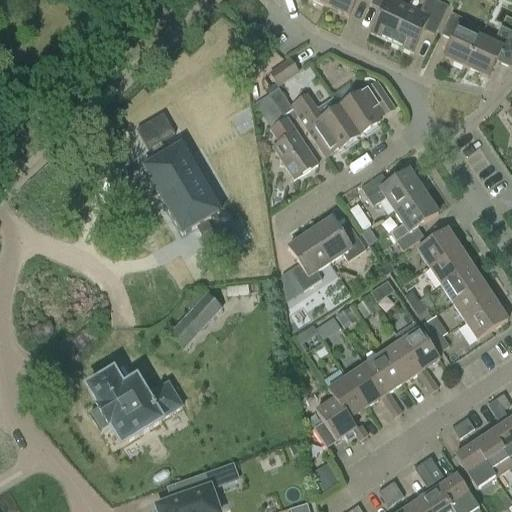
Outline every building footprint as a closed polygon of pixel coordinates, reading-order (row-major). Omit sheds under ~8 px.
[(305,0),(325,9),(329,0),(305,0)] [(365,0),(371,2),(371,0),(329,0),(325,9),(348,20),(357,0),(365,0)] [(373,0),(370,8),(380,12),(370,34),(392,44),(408,8),(399,3),(400,0),(373,0)] [(435,38),(448,9),(429,0),(426,0),(420,13),(408,8),(392,44),(413,53),(423,32),(435,38)] [(444,60),(466,70),(480,41),(467,34),(471,25),(451,16),(441,37),(452,43),(444,60)] [(497,63),(511,70),(511,35),(501,30),(493,47),(480,41),(466,70),(488,81),(497,63)] [(277,89),(298,75),(290,63),(270,77),(277,89)] [(339,110),(359,140),(380,127),(378,123),(395,111),(379,86),(367,94),(367,92),(339,110)] [(279,92),(254,108),(279,146),(272,150),(294,184),(318,168),(287,122),(285,119),(293,114),(279,92)] [(307,98),(290,109),(320,153),(333,145),(339,154),(359,140),(339,110),(339,111),(333,102),(317,112),(307,98)] [(166,116),(140,131),(152,151),(155,149),(161,160),(146,169),(166,203),(204,180),(184,147),(170,155),(163,144),(178,136),(166,116)] [(395,216),(425,196),(411,175),(389,189),(382,178),(361,192),(373,211),(386,203),(395,216)] [(204,180),(166,203),(185,236),(201,228),(207,239),(204,240),(215,260),(242,245),(230,225),(215,234),(209,223),(223,214),(204,180)] [(403,254),(425,240),(419,231),(439,218),(425,196),(395,216),(402,227),(392,234),(392,237),(403,254)] [(365,252),(352,231),(342,238),(331,222),(310,237),(330,266),(343,257),(347,264),(365,252)] [(429,271),(447,259),(459,251),(447,233),(417,253),(429,271)] [(280,280),(293,300),(303,294),(321,283),(317,275),(330,266),(310,237),(288,251),(299,267),(280,280)] [(441,289),(447,285),(471,269),(459,251),(447,259),(429,271),(441,289)] [(395,273),(389,265),(379,272),(384,280),(395,273)] [(453,307),(483,287),(471,269),(447,285),(441,289),(453,307)] [(465,325),(495,305),(483,287),(453,307),(465,325)] [(377,292),(370,296),(371,297),(376,303),(382,299),(377,292)] [(411,309),(419,304),(412,294),(404,299),(411,309)] [(222,312),(206,297),(168,338),(184,353),(222,312)] [(368,302),(357,309),(365,321),(369,318),(376,314),(368,302)] [(419,304),(411,309),(418,319),(426,314),(419,304)] [(495,305),(465,325),(478,344),(508,324),(495,305)] [(358,323),(349,310),(337,319),(336,319),(335,320),(337,322),(344,332),(356,324),(358,323)] [(316,335),(322,346),(343,335),(335,321),(314,333),(315,333),(316,335)] [(395,337),(401,345),(421,375),(416,378),(417,378),(423,388),(432,382),(426,372),(440,363),(420,332),(419,333),(414,324),(395,337)] [(297,343),(299,346),(300,346),(316,335),(314,333),(311,328),(295,339),(294,339),(297,343)] [(428,335),(435,345),(443,340),(437,330),(428,335)] [(442,355),(450,350),(443,340),(435,345),(442,355)] [(383,357),(403,387),(417,378),(416,378),(421,375),(401,345),(383,357)] [(365,369),(385,399),(380,402),(387,412),(396,406),(389,396),(403,387),(383,357),(365,369)] [(346,381),(347,381),(367,411),(380,402),(385,399),(365,369),(346,381)] [(110,426),(121,445),(161,421),(182,408),(168,384),(146,397),(136,381),(126,387),(125,385),(124,385),(123,385),(121,385),(120,385),(112,373),(86,389),(98,407),(96,408),(97,409),(89,414),(100,432),(110,426)] [(333,402),(334,403),(335,403),(348,423),(349,422),(367,411),(347,381),(346,381),(328,393),(333,402)] [(439,392),(432,382),(423,388),(430,398),(439,392)] [(503,414),(510,409),(503,398),(495,403),(503,414)] [(313,431),(326,450),(335,444),(336,445),(352,435),(359,444),(369,438),(362,428),(356,432),(349,422),(348,423),(335,403),(334,403),(333,402),(316,414),(317,416),(311,420),(317,428),(313,431)] [(495,419),(503,414),(495,403),(488,408),(495,419)] [(403,416),(396,406),(387,412),(393,422),(403,416)] [(511,427),(509,424),(503,414),(495,419),(502,429),(491,436),(511,466),(511,427)] [(474,433),(467,422),(459,427),(467,438),(474,433)] [(459,443),(467,438),(459,427),(452,432),(459,443)] [(473,448),(491,474),(495,480),(511,469),(511,466),(491,436),(473,448)] [(500,487),(495,480),(491,474),(473,448),(455,460),(481,499),(500,487)] [(446,485),(437,473),(430,461),(422,466),(452,511),(478,511),(479,511),(457,478),(446,485)] [(421,483),(430,496),(420,502),(426,511),(452,511),(422,466),(414,471),(421,483)] [(326,494),(341,484),(332,472),(317,482),(326,494)] [(169,473),(148,482),(154,490),(170,482),(169,473)] [(183,500),(159,509),(160,511),(220,511),(213,491),(217,490),(212,474),(178,486),(183,500)] [(394,485),(386,490),(394,502),(401,497),(394,485)] [(378,495),(388,511),(396,505),(394,502),(386,490),(378,495)] [(405,511),(426,511),(420,502),(405,511)]
